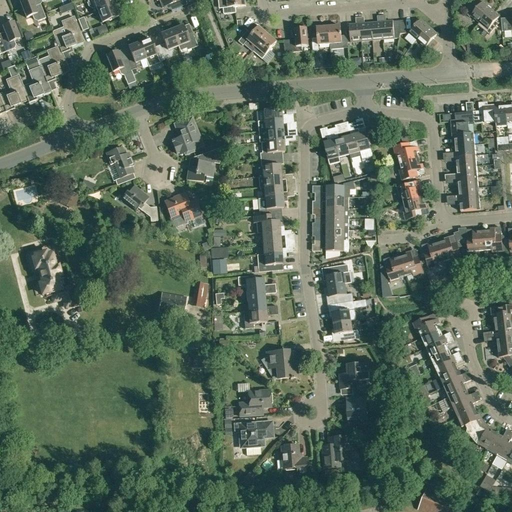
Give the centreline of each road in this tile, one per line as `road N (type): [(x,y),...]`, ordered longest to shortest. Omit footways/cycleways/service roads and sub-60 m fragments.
road 1 (residential): [(314,400),(320,387),(304,265),(304,134),(313,123),(366,110)]
road 2 (tertiary): [(136,111),(179,96),(363,81)]
road 3 (residential): [(443,18),(412,2),(275,13),(261,0)]
road 4 (residential): [(68,105),(94,48),(148,26)]
